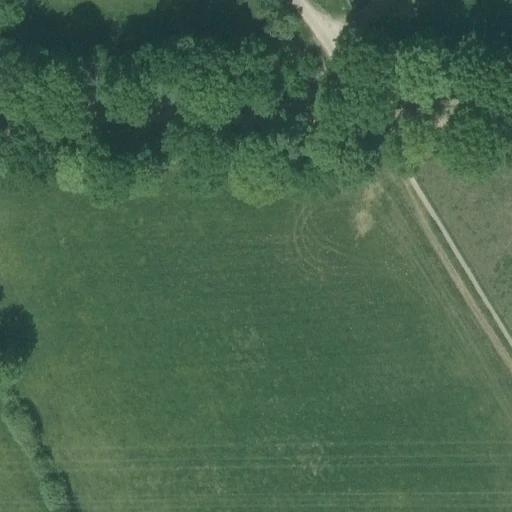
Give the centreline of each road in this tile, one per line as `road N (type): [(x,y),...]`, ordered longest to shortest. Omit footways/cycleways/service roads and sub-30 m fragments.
road 1 (track): [(351,115),(0,116)]
road 2 (track): [(351,115),(511,381)]
road 3 (track): [(511,116),(367,115)]
